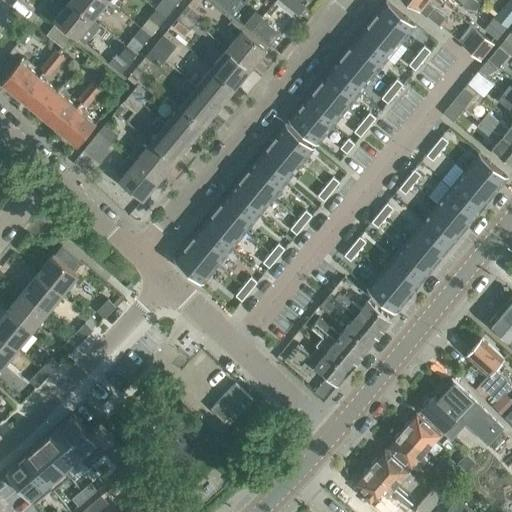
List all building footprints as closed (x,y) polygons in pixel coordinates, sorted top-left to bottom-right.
[(93,18),(70,0),(55,18),(78,37),(87,26),(93,18)] [(108,0),(70,0),(93,18),(108,0)] [(233,0),(226,9),(233,15),(244,2),(241,0),(233,0)] [(284,0),(298,11),(307,0),(284,0)] [(387,0),(372,18),(401,42),(416,24),(387,0)] [(425,0),(408,0),(426,14),(435,22),(441,14),(425,1),(425,0)] [(460,0),(462,1),(462,6),(473,13),(481,4),(475,0),(460,0)] [(511,0),(509,0),(497,14),(495,17),(507,26),(508,27),(511,21),(511,0)] [(188,5),(182,12),(195,23),(201,16),(188,5)] [(149,18),(159,26),(166,17),(156,9),(149,18)] [(244,24),(250,29),(261,16),(255,11),(244,24)] [(195,23),(182,12),(176,19),(190,29),(195,23)] [(250,29),(257,35),(267,23),(268,21),(261,16),(250,29)] [(494,16),(484,29),(496,38),(497,39),(507,26),(494,16)] [(99,23),(93,18),(87,26),(93,30),(99,23)] [(372,18),(359,34),(388,58),(401,42),(372,18)] [(231,20),(229,23),(240,33),(243,29),(231,20)] [(267,23),(257,35),(270,45),(280,33),(267,23)] [(472,24),(466,31),(475,38),(466,48),(480,59),(486,51),(493,43),(494,42),(492,40),(490,38),(481,31),(480,31),(479,29),(475,26),(472,24)] [(47,34),(63,47),(70,38),(54,25),(47,34)] [(134,36),(144,44),(151,35),(141,27),(134,36)] [(240,33),(227,48),(251,68),(267,49),(243,29),(240,33)] [(499,46),(507,53),(511,56),(511,32),(511,31),(499,46)] [(164,34),(152,49),(165,60),(177,45),(164,34)] [(359,34),(345,51),(374,75),(388,58),(359,34)] [(119,54),(129,62),(136,53),(126,45),(119,54)] [(424,45),(417,54),(423,59),(431,50),(424,45)] [(499,46),(488,59),(497,66),(507,53),(499,46)] [(227,48),(212,67),(236,87),(251,68),(227,48)] [(56,49),(49,58),(57,66),(65,56),(56,49)] [(165,60),(152,49),(146,56),(159,67),(165,60)] [(345,51),(331,68),(360,92),(374,75),(345,51)] [(417,54),(409,64),(415,69),(423,59),(417,54)] [(57,66),(49,58),(41,67),(50,75),(57,66)] [(488,59),(477,72),(486,79),(497,66),(488,59)] [(21,60),(2,82),(21,98),(40,75),(21,60)] [(212,67),(197,85),(221,105),(236,87),(212,67)] [(331,68),(317,84),(347,108),(360,92),(331,68)] [(493,84),(486,79),(477,72),(467,84),(483,97),(493,84)] [(40,75),(21,98),(40,113),(59,91),(40,75)] [(181,85),(191,93),(197,85),(187,78),(181,85)] [(397,79),(389,88),(396,93),(403,84),(397,79)] [(94,80),(86,89),(95,96),(102,87),(94,80)] [(317,84),(304,101),(333,125),(347,108),(317,84)] [(471,113),(483,97),(467,84),(454,99),(464,108),(471,113)] [(191,93),(181,104),(205,124),(221,105),(197,85),(191,93)] [(136,86),(130,93),(144,104),(149,97),(136,86)] [(389,88),(382,97),(388,102),(396,93),(389,88)] [(95,96),(86,89),(78,98),(87,106),(95,96)] [(59,91),(40,113),(59,129),(78,107),(59,91)] [(144,104),(130,93),(125,100),(138,111),(144,104)] [(511,99),(504,93),(503,93),(498,100),(511,111),(511,99)] [(453,121),(464,108),(454,99),(443,113),(453,121)] [(304,101),(289,119),(318,143),(333,125),(304,101)] [(181,104),(166,123),(190,143),(205,124),(181,104)] [(59,129),(78,145),(97,122),(78,107),(59,129)] [(370,112),(362,121),(368,126),(376,117),(370,112)] [(487,113),(482,119),(511,143),(511,124),(508,129),(487,113)] [(511,143),(482,119),(477,125),(498,142),(492,149),(511,164),(511,143)] [(362,121),(354,130),(361,135),(368,126),(362,121)] [(105,123),(100,130),(113,141),(119,134),(105,123)] [(166,123),(150,141),(175,161),(190,143),(166,123)] [(285,123),(271,141),(300,165),(315,147),(285,123)] [(113,141),(100,130),(84,149),(100,163),(111,150),(108,148),(113,141)] [(442,136),(434,145),(440,150),(448,141),(442,136)] [(348,138),(341,147),(347,152),(354,143),(348,138)] [(135,147),(128,155),(159,180),(175,161),(150,141),(141,153),(135,147)] [(271,141),(257,157),(286,181),(300,165),(271,141)] [(434,145),(427,154),(433,159),(440,150),(434,145)] [(322,150),(315,158),(336,175),(343,167),(322,150)] [(479,152),(464,170),(493,194),(508,176),(479,152)] [(159,180),(128,155),(115,171),(121,177),(120,179),(144,199),(159,180)] [(257,157),(244,174),(273,198),(286,181),(257,157)] [(414,169),(407,179),(413,184),(421,174),(414,169)] [(464,170),(451,186),(480,210),(493,194),(464,170)] [(244,174),(230,191),(259,215),(273,198),(244,174)] [(333,176),(326,186),(332,191),(339,181),(333,176)] [(407,179),(399,188),(405,193),(413,184),(407,179)] [(326,186),(318,195),(324,200),(332,191),(326,186)] [(451,186),(437,203),(466,227),(480,210),(451,186)] [(230,191),(216,207),(245,231),(259,215),(230,191)] [(387,203),(379,212),(386,217),(393,208),(387,203)] [(437,203),(423,220),(452,244),(466,227),(437,203)] [(216,207),(203,224),(232,248),(245,231),(216,207)] [(306,210),(298,219),(304,224),(312,215),(306,210)] [(379,212),(372,221),(378,226),(386,217),(379,212)] [(298,219),(291,228),(297,233),(304,224),(298,219)] [(423,220),(409,237),(439,260),(452,244),(423,220)] [(203,224),(189,241),(218,265),(232,248),(203,224)] [(360,236),(352,245),(358,250),(366,241),(360,236)] [(409,237),(396,253),(425,277),(439,260),(409,237)] [(189,241),(174,258),(204,282),(218,265),(189,241)] [(278,243),(271,252),(277,257),(284,248),(278,243)] [(53,253),(38,272),(63,293),(79,274),(74,271),(82,262),(62,245),(55,254),(53,253)] [(352,245),(344,255),(351,260),(358,250),(352,245)] [(271,252),(263,262),(269,267),(277,257),(271,252)] [(396,253),(382,270),(411,294),(425,277),(396,253)] [(382,270),(368,287),(397,311),(411,294),(382,270)] [(38,272),(22,291),(48,312),(63,293),(38,272)] [(251,276),(243,286),(249,291),(257,281),(251,276)] [(341,277),(330,291),(380,332),(391,319),(373,305),(367,300),(360,309),(343,295),(351,285),(341,277)] [(243,286),(236,295),(242,300),(249,291),(243,286)] [(22,291),(7,309),(32,330),(48,312),(22,291)] [(353,319),(347,326),(370,345),(380,332),(330,291),(319,304),(330,313),(336,305),(353,319)] [(97,310),(104,317),(115,306),(109,298),(97,310)] [(492,324),(511,341),(511,301),(501,315),(493,324),(493,323),(492,324)] [(7,309),(0,317),(0,335),(17,349),(32,330),(7,309)] [(319,317),(315,322),(359,358),(370,345),(347,326),(340,334),(319,317)] [(85,322),(74,334),(82,340),(93,329),(85,322)] [(316,344),(318,346),(348,371),(359,358),(315,322),(311,326),(323,336),(316,344)] [(82,340),(74,334),(63,345),(70,352),(82,340)] [(17,349),(0,335),(0,366),(2,368),(17,349)] [(467,354),(488,374),(479,384),(496,399),(511,382),(496,367),(504,358),(482,338),(467,354)] [(336,383),(338,384),(348,371),(318,346),(312,353),(298,342),(286,357),(306,374),(314,364),(327,375),(315,390),(323,397),(336,383)] [(498,366),(511,377),(511,358),(508,355),(498,366)] [(52,357),(41,368),(48,375),(59,364),(52,357)] [(48,375),(41,368),(30,380),(37,387),(48,375)] [(421,409),(451,438),(466,422),(488,443),(503,427),(452,378),(438,393),(438,392),(430,400),(427,399),(422,404),(423,407),(421,409)] [(200,419),(219,436),(255,397),(236,380),(200,419)] [(493,405),(503,416),(509,410),(499,399),(493,405)] [(74,413),(56,427),(84,460),(100,447),(106,453),(118,443),(101,422),(90,432),(74,413)] [(405,428),(403,430),(426,450),(441,433),(417,413),(411,421),(408,421),(404,425),(405,428)] [(56,427),(41,441),(65,470),(80,457),(83,461),(84,460),(56,427)] [(426,450),(403,430),(401,432),(398,432),(395,436),(395,439),(388,447),(412,467),(418,469),(423,464),(418,460),(426,450)] [(41,441),(23,456),(53,490),(70,475),(65,470),(41,441)] [(373,464),(371,466),(394,487),(403,477),(408,481),(412,475),(409,470),(386,449),(379,457),(376,457),(373,461),(373,464)] [(460,461),(468,469),(475,462),(467,453),(460,461)] [(23,456),(6,470),(34,503),(51,489),(52,491),(53,490),(23,456)] [(394,487),(371,466),(370,468),(367,468),(363,472),(363,475),(357,483),(380,503),(377,506),(383,511),(398,511),(402,508),(390,497),(396,490),(393,488),(394,487)] [(431,488),(442,497),(450,488),(440,478),(431,488)] [(91,482),(81,490),(88,497),(97,489),(91,482)] [(417,506),(423,511),(427,511),(442,497),(432,488),(417,506)] [(81,490),(72,498),(78,505),(88,497),(81,490)] [(92,504),(89,506),(95,511),(104,505),(108,502),(105,498),(102,495),(98,498),(92,503),(92,504)] [(444,510),(441,511),(476,511),(458,495),(444,510)] [(152,511),(141,499),(125,511),(152,511)]
